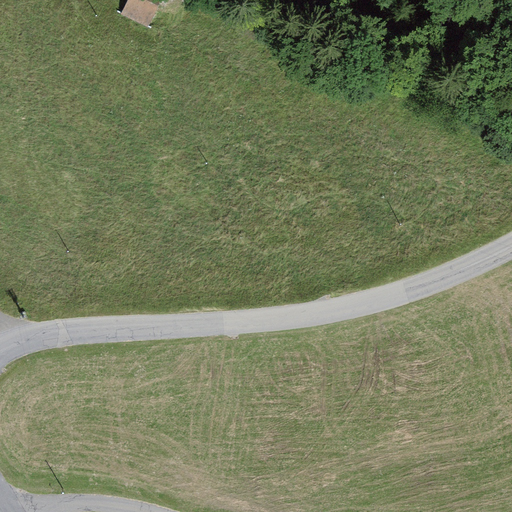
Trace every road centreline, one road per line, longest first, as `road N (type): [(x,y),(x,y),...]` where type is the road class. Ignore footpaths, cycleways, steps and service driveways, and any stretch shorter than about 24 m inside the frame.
road 1 (unclassified): [(0,345),(41,330),(275,319),(403,293),(511,243)]
road 2 (track): [(186,0),(511,145)]
road 3 (tertiary): [(296,0),(401,33),(460,34),(511,18)]
road 4 (unclassified): [(27,511),(59,503),(121,503),(150,511)]
